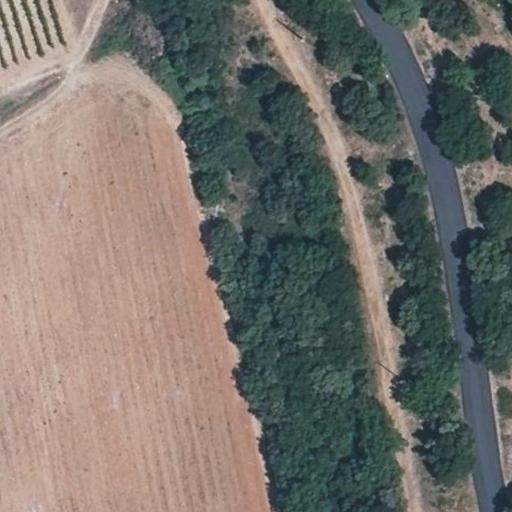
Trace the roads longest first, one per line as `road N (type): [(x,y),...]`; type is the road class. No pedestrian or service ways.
road 1 (track): [(412,511),(373,263),(328,124),(273,0)]
road 2 (tertiary): [(365,0),(419,106),(456,246),(496,511)]
